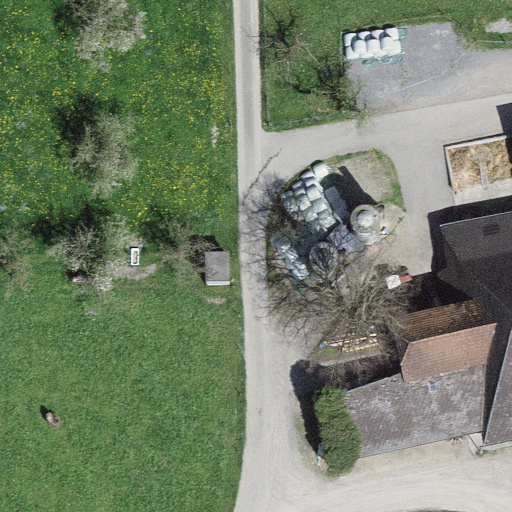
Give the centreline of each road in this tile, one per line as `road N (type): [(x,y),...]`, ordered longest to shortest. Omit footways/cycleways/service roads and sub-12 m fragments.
road 1 (track): [(264,511),(249,0)]
road 2 (track): [(511,225),(260,394)]
